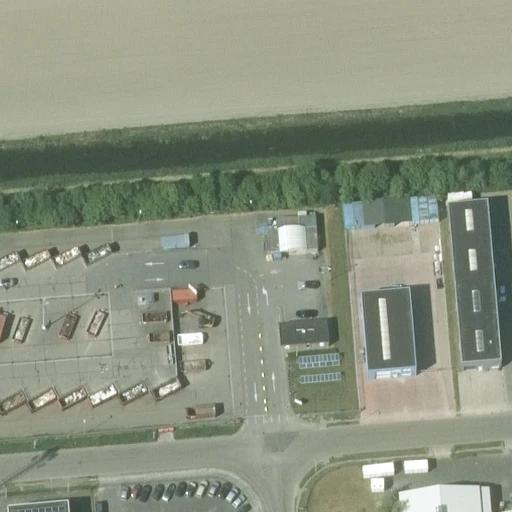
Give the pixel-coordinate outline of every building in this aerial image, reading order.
[(422,217),(439,216),(438,198),(413,199),(414,208),(422,207),(422,217)] [(407,201),(391,202),(394,228),(409,226),(407,201)] [(460,373),(500,370),(486,209),(447,212),(460,373)] [(315,219),(275,222),(276,234),(266,235),(268,257),(280,256),(278,234),(304,232),(305,254),(317,253),(315,219)] [(409,298),(360,302),(366,381),(415,377),(409,298)] [(328,348),(326,325),(282,328),(284,351),(328,348)] [(478,511),(477,494),(397,501),(398,511),(478,511)]
